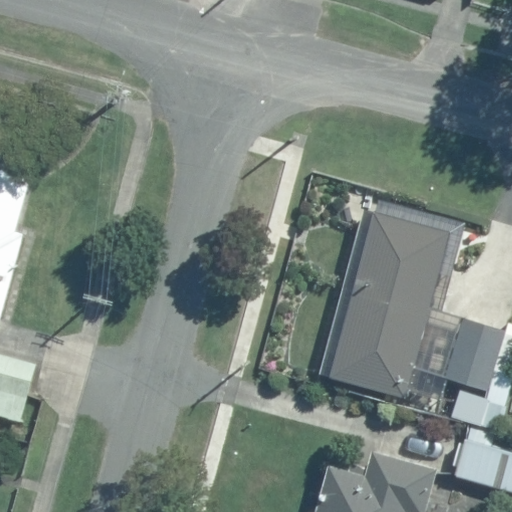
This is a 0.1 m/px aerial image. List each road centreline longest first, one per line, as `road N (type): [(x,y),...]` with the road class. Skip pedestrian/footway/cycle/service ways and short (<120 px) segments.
road 1 (residential): [(229,47),(109,511)]
road 2 (residential): [(511,111),(229,47)]
road 3 (residential): [(229,47),(58,0)]
